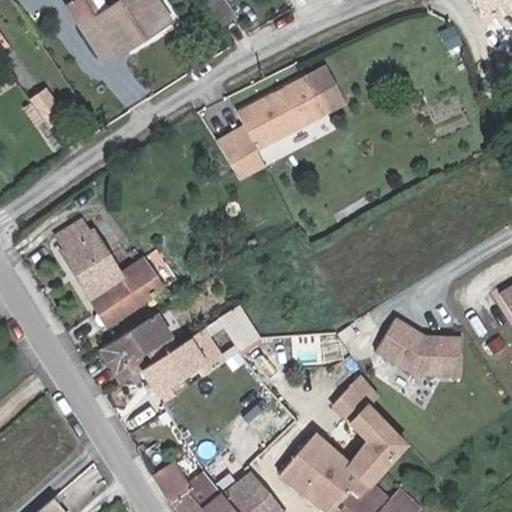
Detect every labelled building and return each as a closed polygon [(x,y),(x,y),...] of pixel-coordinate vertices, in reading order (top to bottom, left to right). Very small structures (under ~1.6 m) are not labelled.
[(175,15),(165,0),(119,0),(100,12),(97,8),(82,18),(106,53),(121,44),(124,48),(175,15)] [(243,16),(232,0),(213,0),(229,25),(243,16)] [(511,0),(472,0),(477,14),(511,0)] [(465,51),(459,34),(445,39),(452,56),(465,51)] [(0,78),(16,67),(7,55),(0,60),(0,78)] [(328,112),(310,76),(241,110),(259,146),(328,112)] [(43,85),(24,106),(39,120),(59,99),(43,85)] [(86,233),(79,221),(55,236),(63,249),(60,250),(89,296),(91,296),(110,327),(164,292),(144,260),(120,275),(91,230),(86,233)] [(511,314),(511,286),(499,294),(511,314)] [(215,310),(235,340),(255,326),(235,296),(215,310)] [(137,363),(170,342),(155,318),(99,354),(114,378),(137,363)] [(427,336),(397,318),(374,353),(412,377),(464,379),(464,336),(427,336)] [(167,392),(219,358),(203,334),(143,374),(159,398),(167,392)] [(120,388),(143,373),(137,363),(114,378),(120,388)] [(384,400),(369,380),(352,388),(337,405),(356,423),(372,410),(375,408),(384,400)] [(172,400),(167,392),(159,398),(164,406),(172,400)] [(288,431),(270,409),(231,442),(251,466),(276,446),(274,443),(288,431)] [(370,498),(391,473),(388,469),(409,444),(372,410),(356,423),(373,440),(354,464),(320,435),(284,475),(329,511),(339,511),(361,490),(370,498)] [(173,505),(197,489),(180,463),(156,479),(173,505)] [(420,511),(428,504),(391,473),(370,498),(361,490),(339,511),(420,511)] [(218,486),(238,511),(283,511),(252,474),(234,488),(227,478),(218,486)] [(238,511),(218,486),(212,478),(197,489),(212,510),(208,511),(238,511)] [(197,489),(173,505),(177,511),(208,511),(212,510),(197,489)] [(61,511),(53,502),(41,511),(61,511)]
